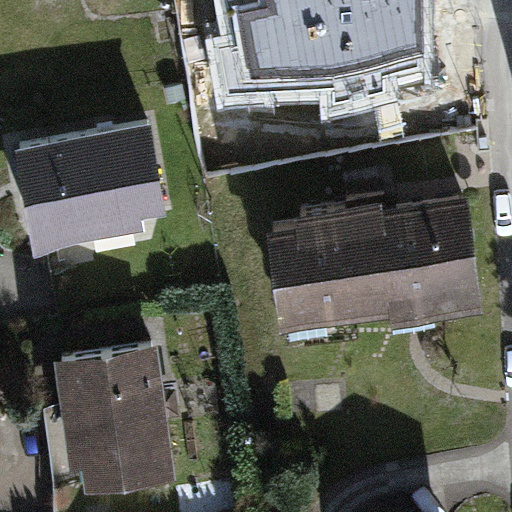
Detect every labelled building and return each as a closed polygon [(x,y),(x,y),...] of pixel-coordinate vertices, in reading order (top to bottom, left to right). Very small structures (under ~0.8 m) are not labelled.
[(2,0),(0,0),(0,73),(20,69),(2,0)] [(222,0),(233,48),(222,51),(230,95),(332,90),(334,106),(384,91),(383,77),(424,67),(421,0),(222,0)] [(182,82),(166,86),(169,99),(186,95),(182,82)] [(152,113),(19,137),(37,238),(46,236),(106,225),(145,218),(142,206),(169,202),(152,113)] [(298,212),(270,215),(283,315),(394,301),(395,312),(486,300),(471,187),(387,198),(385,189),(296,200),(298,212)] [(159,334),(57,348),(72,459),(84,458),(88,482),(178,470),(159,334)]
